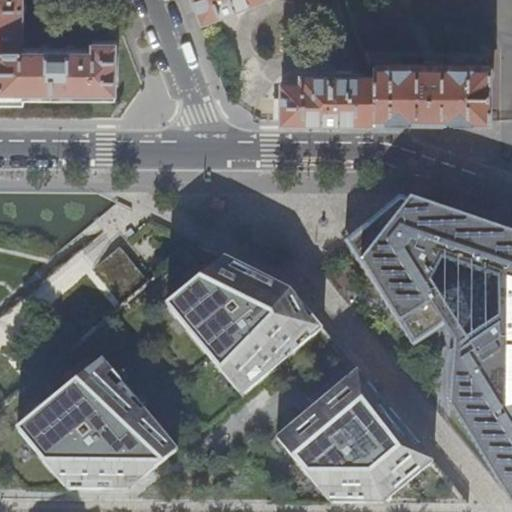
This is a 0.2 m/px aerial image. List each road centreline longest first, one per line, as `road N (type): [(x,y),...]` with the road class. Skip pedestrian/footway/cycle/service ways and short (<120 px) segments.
road 1 (residential): [(213,150),(410,155),(485,178)]
road 2 (residential): [(0,149),(213,150)]
road 3 (residential): [(213,150),(154,0)]
